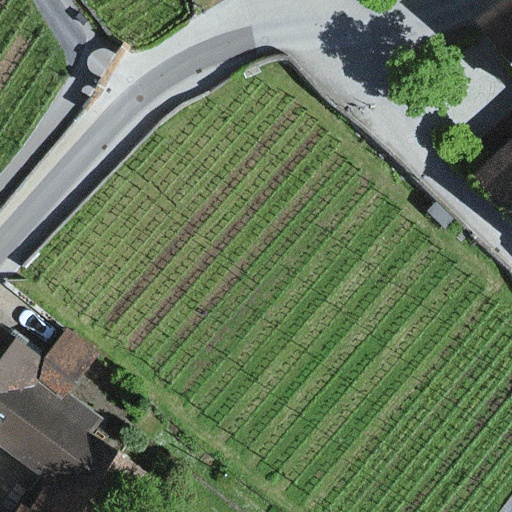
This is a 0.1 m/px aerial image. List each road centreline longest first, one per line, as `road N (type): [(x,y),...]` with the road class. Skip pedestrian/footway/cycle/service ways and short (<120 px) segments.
road 1 (residential): [(335,21),(260,29),(141,90),(0,249)]
road 2 (unclassified): [(335,21),(354,63),(511,252)]
road 3 (residential): [(474,0),(456,13),(335,21)]
